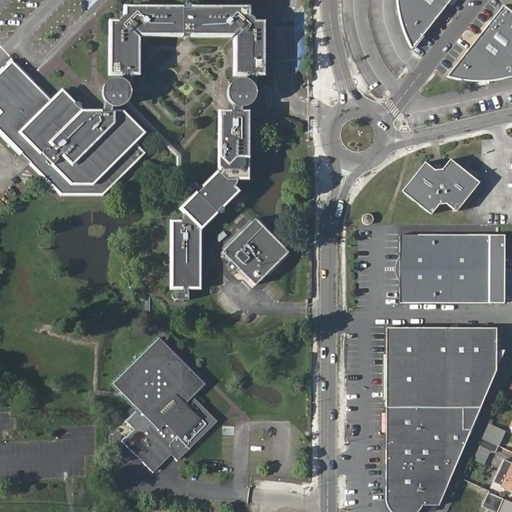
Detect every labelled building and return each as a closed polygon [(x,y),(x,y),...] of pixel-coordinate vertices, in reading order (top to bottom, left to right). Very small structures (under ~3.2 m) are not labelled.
[(410,50),(449,0),(393,0),(394,5),(397,22),(399,28),(404,40),(410,50)] [(246,75),(254,75),(264,75),(265,21),(255,21),(248,13),(248,4),(120,5),(121,13),(114,20),(107,20),(106,76),(122,76),(130,76),(137,76),(138,35),(233,36),(233,75),(246,75)] [(511,10),(504,4),(447,77),(459,81),(473,84),(480,85),(495,85),(503,84),(511,82),(511,81),(511,10)] [(110,111),(101,111),(80,110),(59,88),(48,98),(13,62),(0,73),(0,114),(0,115),(0,114),(0,133),(60,195),(104,195),(144,153),(135,144),(144,135),(120,111),(110,111)] [(250,88),(254,75),(246,75),(243,83),(247,85),(250,88)] [(130,76),(122,76),(121,82),(123,84),(125,86),(126,89),(130,76)] [(104,99),(106,102),(108,104),(111,105),(112,106),(115,106),(117,106),(121,105),(124,103),(125,101),(126,98),(128,95),(127,92),(126,89),(125,86),(123,84),(121,82),(118,81),(115,81),(112,81),(108,83),(105,85),(103,88),(102,91),(102,93),(103,97),(104,99)] [(251,92),(250,88),(247,85),(243,83),(240,81),(237,81),(234,82),(232,83),(229,85),(227,87),(226,90),(226,91),(225,95),(226,98),(227,101),(232,105),(235,107),(237,107),(239,107),(242,107),(245,106),(247,104),(249,103),(251,100),(252,96),(251,92)] [(181,156),(126,98),(125,101),(124,103),(175,156),(175,168),(197,190),(201,186),(180,166),(181,156)] [(106,102),(101,111),(110,111),(111,105),(108,104),(106,102)] [(170,289),(178,289),(186,289),(200,289),(201,230),(238,192),(234,187),(229,181),(226,178),(230,178),(237,178),(249,178),(249,112),(242,112),(231,112),(219,112),(219,169),(201,186),(197,190),(180,207),(180,210),(182,212),(186,217),(189,220),(182,220),(177,220),(170,219),(170,289)] [(426,164),(402,192),(431,217),(439,208),(448,206),(455,213),(480,183),(452,158),(443,170),(435,173),(426,164)] [(235,181),(237,178),(230,178),(226,178),(229,181),(234,187),(234,184),(235,181)] [(359,219),(360,221),(362,222),(365,223),(367,222),(369,221),(370,219),(371,216),(370,214),(369,212),(367,211),(364,210),(362,211),(360,212),(359,214),(358,217),(359,219)] [(186,217),(182,212),(177,220),(182,220),(189,220),(186,217)] [(254,219),(222,252),(255,285),(288,252),(254,219)] [(399,235),(399,303),(488,303),(488,235),(399,235)] [(186,292),(179,292),(176,292),(173,294),(171,295),(171,297),(172,298),(175,300),(186,300),(186,292)] [(386,407),(481,407),(495,367),(495,358),(495,348),(495,327),(386,327),(386,407)] [(114,382),(139,408),(141,406),(133,398),(136,395),(130,388),(130,378),(134,374),(134,365),(143,358),(147,359),(153,353),(168,355),(169,360),(179,361),(183,364),(183,374),(186,377),(186,387),(193,395),(205,382),(188,364),(161,337),(123,373),(114,382)] [(141,406),(139,408),(127,419),(136,428),(123,440),(153,472),(172,455),(177,460),(219,421),(193,395),(186,387),(186,377),(183,374),(183,364),(179,361),(169,360),(168,355),(153,353),(147,359),(143,358),(134,365),(134,374),(130,378),(130,388),(136,395),(133,398),(141,406)] [(468,432),(481,407),(386,407),(384,496),(385,500),(387,505),(390,508),(394,511),(395,511),(416,511),(419,511),(422,508),(441,507),(472,433),(470,432),(468,432)] [(505,432),(487,421),(483,430),(501,440),(505,432)] [(501,440),(483,430),(480,437),(484,440),(478,452),(486,457),(492,444),(497,447),(501,440)] [(511,463),(502,485),(511,489),(511,463)] [(484,491),(478,505),(494,511),(500,498),(484,491)] [(511,511),(511,503),(506,501),(500,511),(511,511)]
